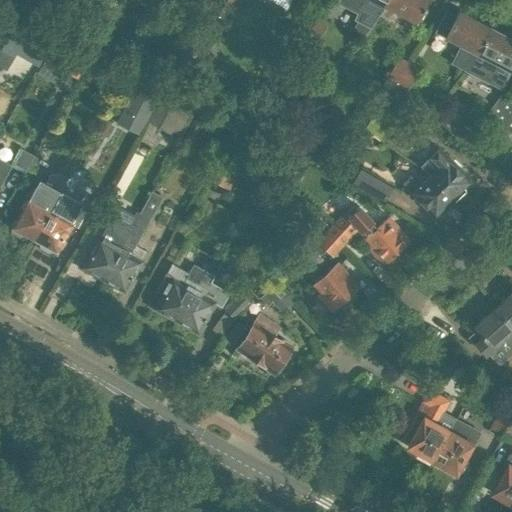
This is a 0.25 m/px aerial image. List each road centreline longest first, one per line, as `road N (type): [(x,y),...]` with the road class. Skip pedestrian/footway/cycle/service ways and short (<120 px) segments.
road 1 (residential): [(229,461),(511,212)]
road 2 (secondary): [(229,461),(0,325)]
